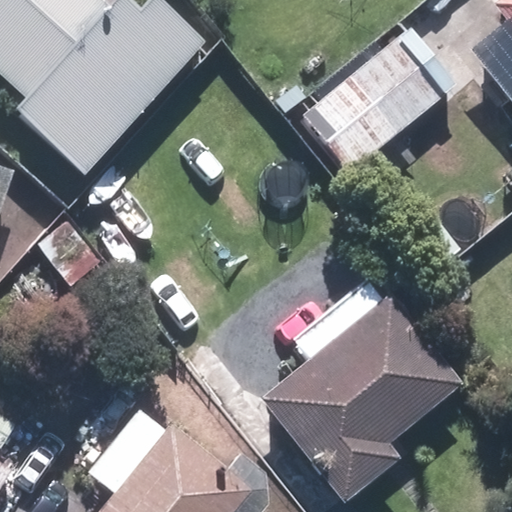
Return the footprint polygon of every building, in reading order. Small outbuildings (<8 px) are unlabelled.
[(0,117),(75,183),(194,51),(141,3),(126,19),(104,0),(102,0),(92,12),(78,0),(0,0),(0,90),(13,102),(0,117)] [(511,56),(511,0),(493,0),(477,14),(511,56)] [(450,93),(405,49),(316,141),(361,185),(450,93)] [(308,160),(275,113),(235,141),(268,188),(308,160)] [(206,237),(144,297),(196,351),(258,290),(206,237)] [(453,392),(378,301),(250,406),(337,511),(392,465),(381,451),(453,392)] [(0,448),(21,420),(0,404),(0,448)] [(99,511),(256,511),(258,509),(169,433),(99,511)]
